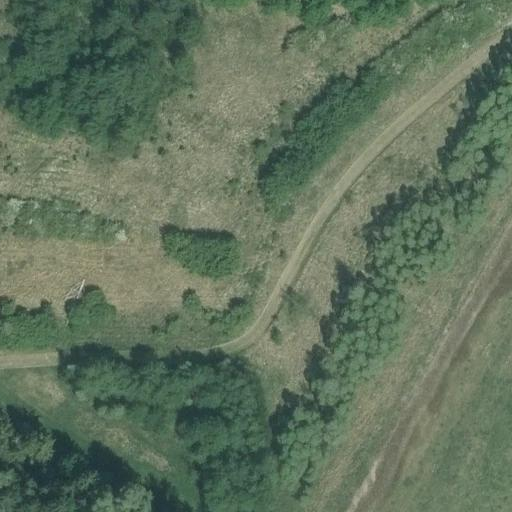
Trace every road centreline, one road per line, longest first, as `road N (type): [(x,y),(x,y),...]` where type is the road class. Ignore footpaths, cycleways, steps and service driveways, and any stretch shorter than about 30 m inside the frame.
road 1 (track): [(511,41),(377,147),(336,199),(264,322),(236,349),(194,363),(0,363)]
road 2 (track): [(0,406),(182,511)]
